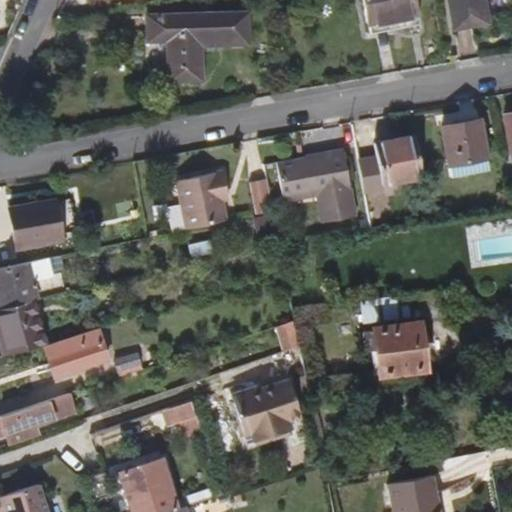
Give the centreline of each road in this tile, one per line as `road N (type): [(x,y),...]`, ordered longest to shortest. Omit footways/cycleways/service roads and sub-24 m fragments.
road 1 (residential): [(0,155),(511,68)]
road 2 (unknown): [(0,459),(287,362)]
